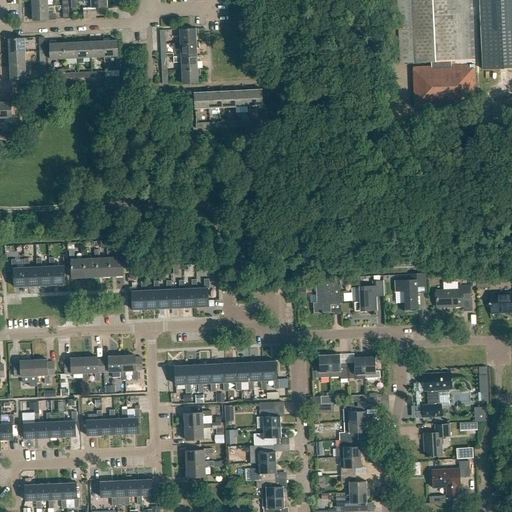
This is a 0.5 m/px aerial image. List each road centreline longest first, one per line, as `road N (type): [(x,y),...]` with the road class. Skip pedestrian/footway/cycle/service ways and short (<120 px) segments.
road 1 (residential): [(15,465),(152,448),(151,327)]
road 2 (residential): [(387,511),(399,333)]
road 3 (residential): [(0,29),(148,22),(147,0)]
road 4 (residential): [(151,327),(0,335)]
road 5 (residential): [(298,337),(275,324),(151,327)]
